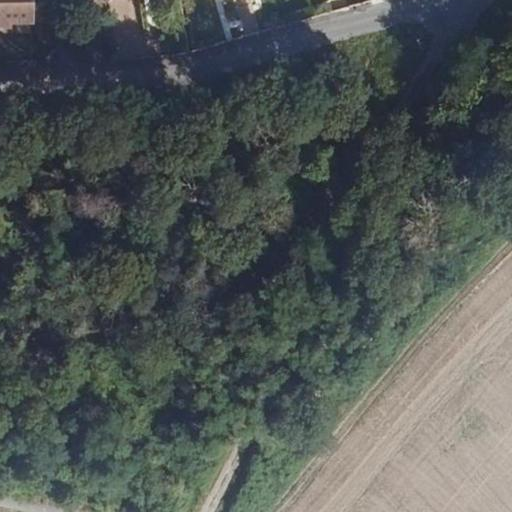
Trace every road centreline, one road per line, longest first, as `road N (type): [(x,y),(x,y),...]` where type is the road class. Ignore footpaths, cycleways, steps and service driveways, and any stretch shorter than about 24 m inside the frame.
road 1 (track): [(511,257),(276,511),(48,511),(0,500)]
road 2 (track): [(209,511),(460,0)]
road 3 (residential): [(0,84),(185,68),(446,0)]
